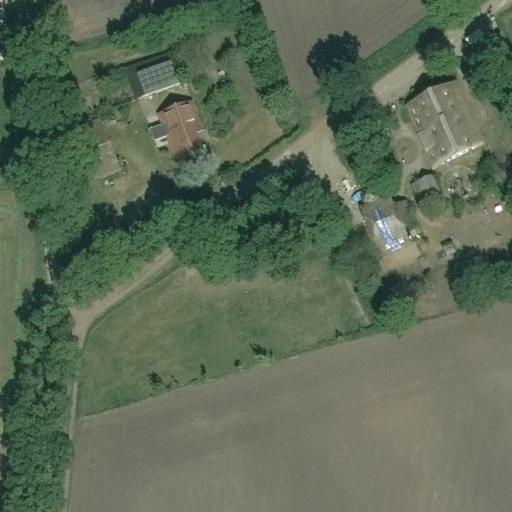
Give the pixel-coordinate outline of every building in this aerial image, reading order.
[(126,68),(137,102),(185,87),(175,53),(126,68)] [(434,169),(480,149),(454,89),(408,109),(434,169)] [(177,169),(205,159),(196,134),(202,132),(192,103),(157,115),(177,169)] [(98,181),(121,173),(101,120),(78,129),(98,181)] [(432,177),(419,182),(428,202),(440,197),(432,177)] [(319,183),(308,192),(319,205),(330,196),(319,183)] [(416,225),(406,203),(364,221),(380,258),(409,245),(409,244),(411,243),(410,240),(407,241),(403,231),(416,225)]
